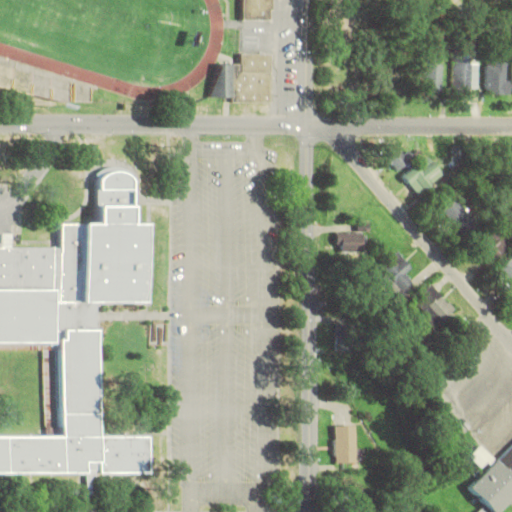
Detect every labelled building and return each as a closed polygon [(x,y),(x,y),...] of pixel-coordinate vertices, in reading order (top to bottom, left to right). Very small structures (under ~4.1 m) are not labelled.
[(271,0),(241,0),(241,21),(271,21),(271,0)] [(230,102),(270,102),(271,53),(239,52),(239,64),(212,64),(212,97),(230,97),(230,102)] [(472,88),(472,53),(454,53),(454,88),(472,88)] [(488,94),(507,94),(507,59),(488,59),(488,94)] [(441,91),(441,62),(424,62),(424,91),(441,91)] [(410,157),(396,144),(383,157),(397,171),(410,157)] [(442,173),(425,155),(401,177),(418,195),(442,173)] [(0,241),(0,347),(41,347),(43,430),(95,430),(94,299),(137,300),(136,217),(122,216),(122,198),(123,170),(119,166),(114,164),(108,163),(102,163),(97,163),(92,166),(89,168),(88,170),(88,173),(88,198),(87,198),(87,216),(73,216),(73,218),(54,218),(54,241),(0,241)] [(440,208),(461,236),(477,224),(456,196),(440,208)] [(511,239),(498,225),(471,251),(485,265),(511,239)] [(335,252),(364,252),(364,232),(335,232),(335,252)] [(376,268),(397,292),(409,282),(402,274),(410,267),(395,251),(376,268)] [(511,277),(511,255),(495,273),(507,284),(511,277)] [(454,308),(429,283),(410,303),(434,328),(454,308)] [(336,351),(358,351),(358,318),(336,318),(336,351)] [(332,425),(332,462),(356,462),(356,425),(332,425)] [(0,430),(43,430),(95,430),(142,431),(142,469),(90,469),(90,489),(80,489),(80,469),(0,469),(0,430)] [(511,442),(493,461),(479,445),(467,456),(481,470),(464,486),(489,511),(497,511),(511,497),(511,442)]
